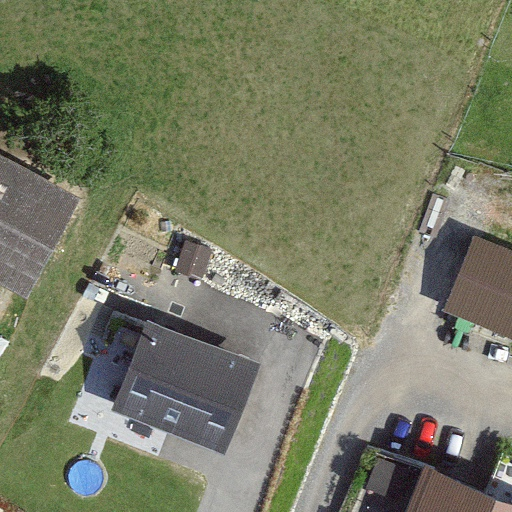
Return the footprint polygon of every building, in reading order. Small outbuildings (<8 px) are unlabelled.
[(0,159),(0,275),(26,290),(75,200),(0,159)] [(511,255),(476,241),(449,308),(511,333),(511,255)] [(209,250),(189,243),(180,269),(201,276),(209,250)] [(254,368),(150,329),(120,406),(224,445),(254,368)] [(511,511),(511,505),(430,474),(415,511),(511,511)]
